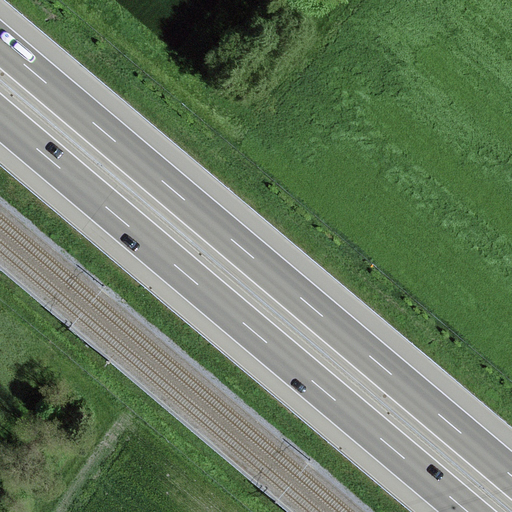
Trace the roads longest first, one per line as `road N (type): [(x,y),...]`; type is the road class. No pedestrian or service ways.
road 1 (motorway): [(511,474),(0,41)]
road 2 (motorway): [(0,118),(467,511)]
